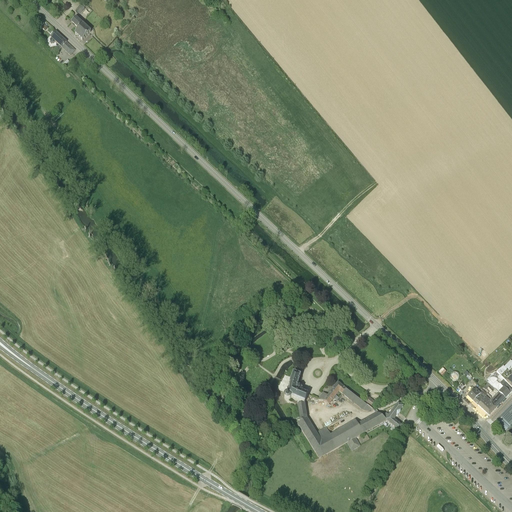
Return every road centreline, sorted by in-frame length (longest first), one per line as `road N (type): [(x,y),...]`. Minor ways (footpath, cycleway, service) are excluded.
road 1 (secondary): [(480,430),(30,0)]
road 2 (primary): [(259,511),(29,366)]
